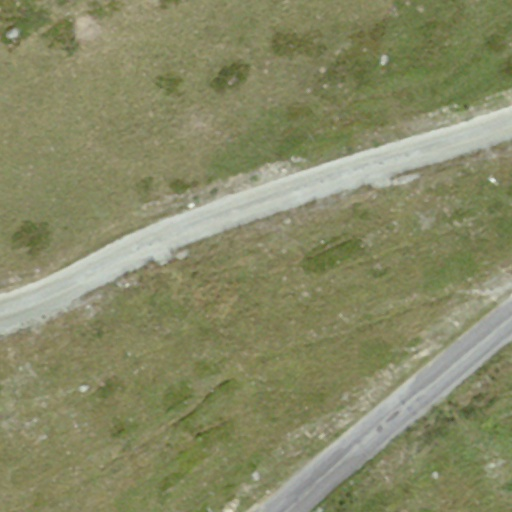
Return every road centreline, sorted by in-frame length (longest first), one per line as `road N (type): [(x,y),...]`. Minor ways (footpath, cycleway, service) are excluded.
road 1 (track): [(0,310),(201,227),(511,117)]
road 2 (unclassified): [(511,313),(274,511)]
